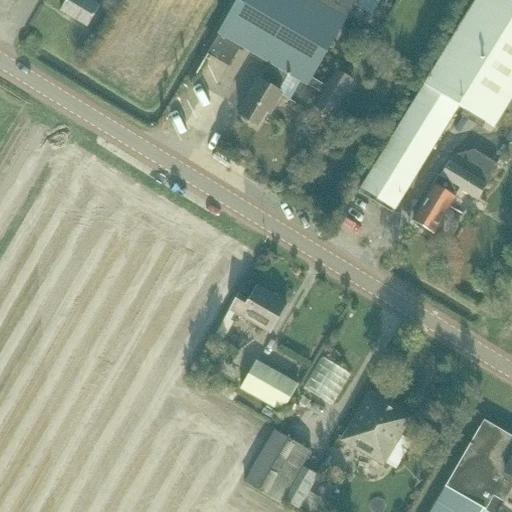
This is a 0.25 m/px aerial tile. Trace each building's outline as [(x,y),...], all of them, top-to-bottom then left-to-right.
[(101,6),(90,0),(68,0),(61,13),(88,29),(101,6)] [(221,32),(210,50),(230,63),(241,45),(271,63),(269,65),(237,115),(260,129),(268,114),(272,116),(285,94),(280,91),(289,75),(322,94),(315,108),(333,117),(354,80),(337,70),(327,86),(314,79),(322,65),(356,5),(359,0),(238,0),(220,32),(221,32)] [(359,0),(356,5),(372,14),(379,0),(359,0)] [(511,0),(477,0),(361,190),(395,211),(459,107),(494,129),(506,110),(511,114),(511,0)] [(191,124),(206,119),(202,106),(187,111),(191,124)] [(456,197),(461,189),(479,201),(488,184),(487,183),(498,164),(475,150),(455,155),(441,177),(439,175),(413,221),(418,225),(418,227),(425,229),(426,229),(435,235),(457,198),(456,197)] [(230,311),(226,318),(232,321),(236,314),(271,334),(288,304),(257,286),(249,300),(239,295),(230,311)] [(299,385),(258,361),(241,389),(283,413),(299,385)] [(342,442),(383,466),(411,419),(370,395),(342,442)] [(499,511),(505,502),(511,490),(511,437),(485,421),(431,511),(499,511)] [(311,452),(275,431),(245,484),(282,504),(283,502),(296,509),(316,473),(304,466),(311,452)]
